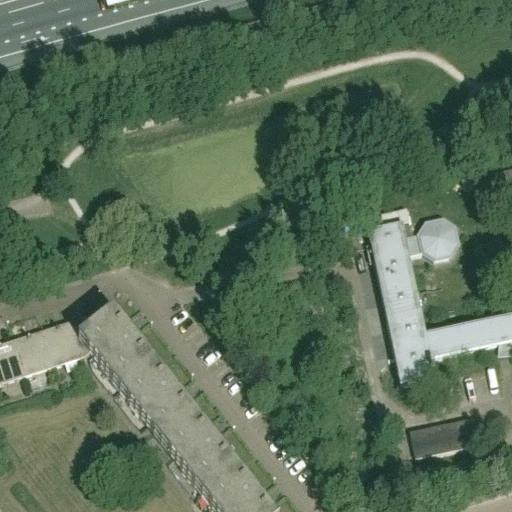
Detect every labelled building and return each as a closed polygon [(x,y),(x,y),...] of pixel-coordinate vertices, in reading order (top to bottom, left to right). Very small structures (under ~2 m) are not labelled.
[(497,210),(511,206),(511,174),(477,183),(480,195),(493,192),(497,210)] [(511,324),(424,343),(407,261),(420,258),(421,259),(422,258),(432,265),(432,266),(433,267),(434,265),(448,262),(449,263),(450,263),(450,262),(457,251),(458,252),(458,250),(456,249),(453,236),(455,234),(454,232),(453,234),(443,227),(442,226),(441,228),(426,231),(425,229),(418,241),(416,240),(417,242),(416,242),(412,243),(404,244),(402,231),(366,238),(369,253),(373,269),(374,269),(382,309),(384,319),(395,368),(397,376),(397,379),(396,379),(399,392),(434,385),(432,376),(434,376),(432,368),(430,369),(430,365),(498,350),(498,356),(500,356),(499,355),(509,354),(509,356),(511,355),(509,348),(511,347),(511,324)] [(236,473),(213,444),(206,435),(195,422),(185,409),(177,400),(154,370),(153,369),(130,340),(123,331),(112,318),(93,333),(77,345),(88,359),(91,363),(118,397),(146,433),(150,437),(160,450),(170,463),(173,467),(201,501),(201,502),(209,511),(265,511),(260,504),(236,474),(236,473)] [(88,359),(77,345),(93,333),(86,324),(71,329),(71,330),(59,334),(58,333),(42,338),(43,340),(53,373),(78,365),(82,363),(88,359)] [(53,373),(43,340),(30,344),(29,342),(13,347),(13,348),(14,349),(25,382),(30,380),(53,373)] [(25,382),(14,349),(0,353),(0,352),(0,390),(1,390),(20,384),(25,382)] [(474,453),(468,427),(434,434),(425,436),(409,439),(410,444),(411,449),(415,466),(474,453)]
